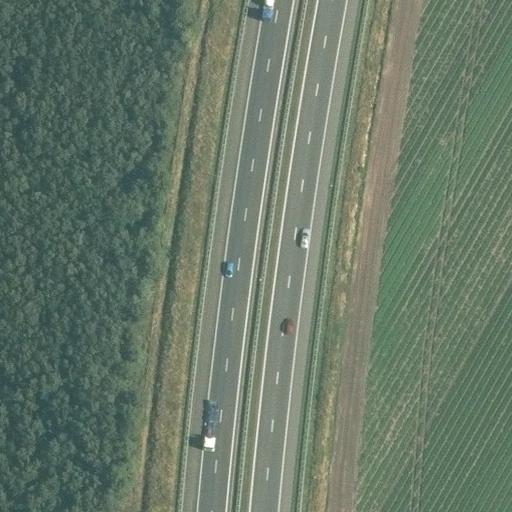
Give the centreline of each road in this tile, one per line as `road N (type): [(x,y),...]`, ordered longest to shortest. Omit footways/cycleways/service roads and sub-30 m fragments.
road 1 (motorway): [(277,0),(215,388),(204,511)]
road 2 (motorway): [(264,511),(307,142),(333,0)]
